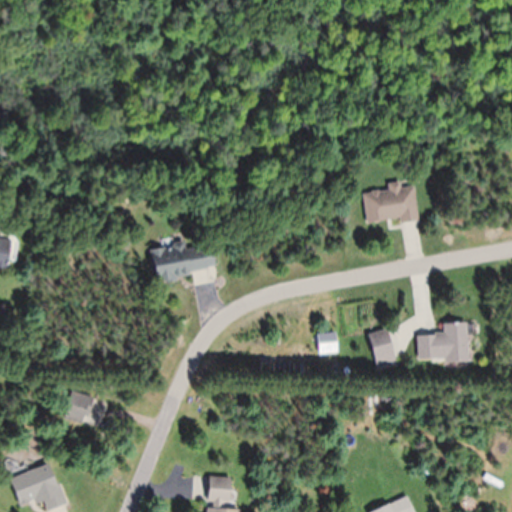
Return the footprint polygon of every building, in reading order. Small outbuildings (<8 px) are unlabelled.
[(388,190),(362,194),(366,225),(399,220),(399,224),(418,222),(413,187),(400,189),(399,183),(387,185),(388,190)] [(0,269),(5,270),(10,241),(0,239),(0,269)] [(185,250),(184,244),(150,250),(155,281),(215,271),(210,246),(185,250)] [(466,324),(442,325),(443,336),(416,336),(417,363),(467,362),(466,324)] [(395,356),(387,330),(367,336),(375,362),(395,356)] [(83,424),(92,398),(70,391),(61,417),(83,424)] [(18,506),(42,499),(45,510),(63,504),(51,463),(9,476),(18,506)] [(237,511),(238,510),(228,509),(230,478),(208,476),(204,511),(237,511)] [(412,511),(407,496),(367,511),(412,511)]
